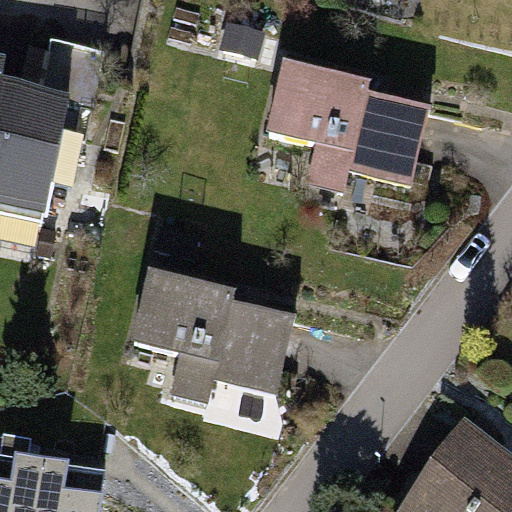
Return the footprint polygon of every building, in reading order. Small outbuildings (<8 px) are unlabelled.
[(313,83),(287,147),(338,168),(326,197),(420,235),(458,142),(313,83)] [(0,88),(0,188),(1,189),(0,191),(0,213),(60,233),(89,144),(21,122),(29,98),(0,88)] [(170,295),(140,363),(286,427),(316,359),(170,295)] [(0,511),(99,511),(105,480),(28,468),(32,446),(3,442),(0,462),(0,511)] [(511,511),(511,480),(481,455),(435,511),(511,511)]
